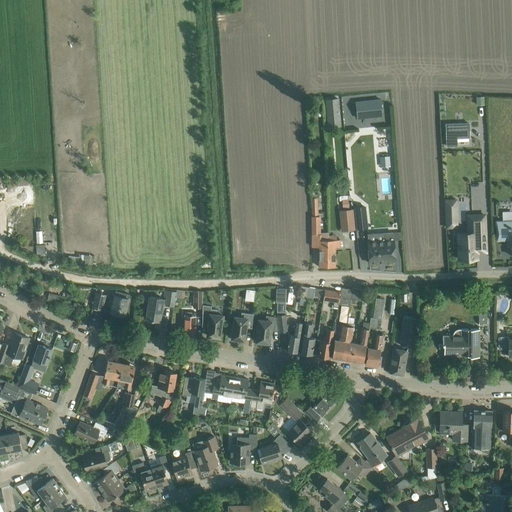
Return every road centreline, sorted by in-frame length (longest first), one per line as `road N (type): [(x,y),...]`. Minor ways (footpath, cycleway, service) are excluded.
road 1 (track): [(0,253),(108,282),(289,277)]
road 2 (residential): [(359,376),(93,333)]
road 3 (unclassified): [(289,277),(511,273)]
road 4 (residential): [(359,376),(511,386)]
road 5 (residential): [(273,491),(348,415),(359,376)]
road 6 (residential): [(140,511),(233,480),(273,491)]
road 7 (residential): [(93,333),(45,451)]
